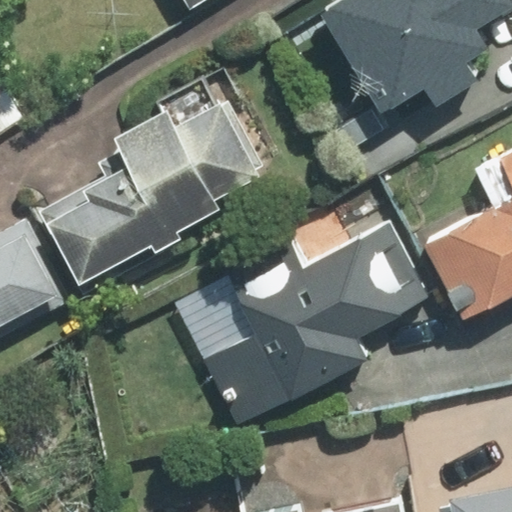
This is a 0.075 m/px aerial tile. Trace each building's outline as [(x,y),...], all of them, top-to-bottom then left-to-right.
[(341,0),(319,15),(380,112),(420,87),(433,108),(481,78),(470,61),(486,51),(473,31),(511,6),(508,0),(341,0)] [(0,83),(0,128),(21,114),(0,83)] [(215,203),(259,179),(209,88),(91,152),(102,171),(25,214),(65,286),(66,288),(69,293),(219,209),(215,203)] [(511,144),(494,155),(511,186),(511,197),(425,245),(466,319),(511,293),(511,144)] [(0,325),(66,288),(65,286),(25,214),(0,227),(0,325)] [(432,294),(390,219),(289,275),(276,252),(222,282),(237,309),(224,316),(237,338),(206,356),(229,397),(240,391),(254,415),(364,353),(356,337),(432,294)] [(511,511),(511,484),(436,501),(438,511),(511,511)] [(398,511),(397,503),(352,511),(301,511),(300,505),(264,511),(398,511)]
